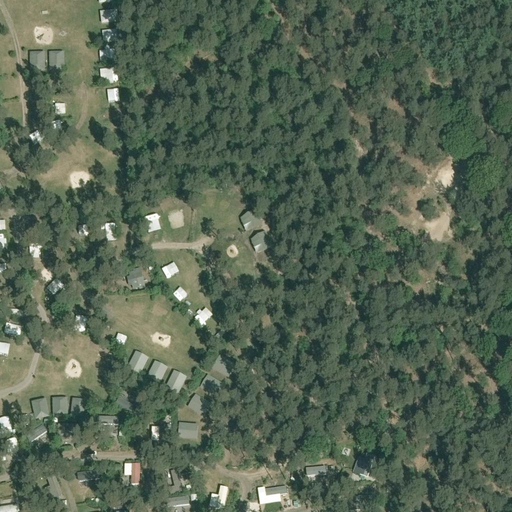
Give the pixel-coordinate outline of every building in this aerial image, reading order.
[(105,0),(106,12),(121,11),(120,0),(105,0)] [(119,20),(108,20),(109,32),(119,31),(119,20)] [(118,67),(118,59),(105,58),(105,67),(118,67)] [(69,66),(60,67),(60,75),(69,75),(69,66)] [(108,87),(115,86),(115,90),(124,90),(124,75),(108,76),(108,87)] [(17,99),(17,88),(8,88),(7,99),(17,99)] [(112,98),(112,106),(121,106),(121,98),(112,98)] [(126,117),(118,117),(118,125),(126,125),(126,117)] [(21,174),(18,164),(9,166),(8,161),(3,162),(8,178),(21,174)] [(0,238),(10,238),(9,227),(0,227),(0,238)] [(117,228),(107,229),(108,243),(118,243),(117,228)] [(91,246),(89,232),(80,234),(82,248),(91,246)] [(39,268),(48,267),(47,252),(39,252),(39,268)] [(148,283),(137,284),(138,293),(149,292),(148,283)] [(135,320),(146,320),(146,303),(136,303),(135,320)] [(162,307),(159,316),(171,319),(173,310),(162,307)] [(173,328),(181,337),(192,326),(184,317),(173,328)] [(80,340),(91,340),(91,329),(80,329),(80,340)] [(66,368),(70,358),(57,354),(53,363),(66,368)] [(148,380),(156,363),(142,357),(134,374),(148,380)] [(0,379),(11,371),(8,367),(0,373),(0,379)] [(165,385),(174,375),(164,367),(156,377),(165,385)] [(63,385),(65,374),(50,370),(47,381),(63,385)] [(11,373),(4,376),(8,382),(14,379),(11,373)] [(179,379),(174,388),(185,394),(190,385),(179,379)] [(61,424),(72,425),(74,408),(62,407),(61,424)] [(90,423),(92,411),(82,409),(80,421),(90,423)] [(66,447),(74,447),(73,432),(65,432),(66,447)] [(51,434),(34,443),(39,452),(56,442),(51,434)] [(21,445),(14,447),(16,453),(23,451),(21,445)]
